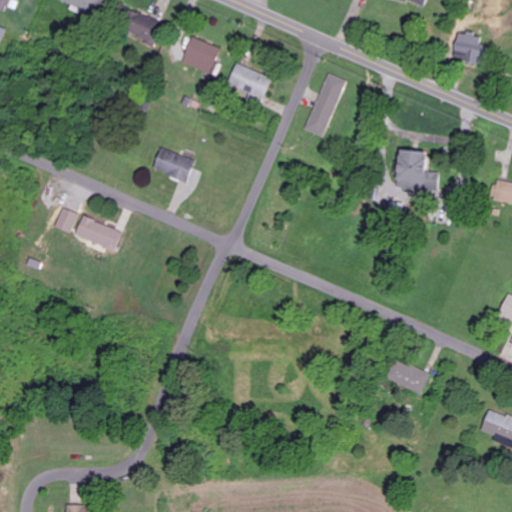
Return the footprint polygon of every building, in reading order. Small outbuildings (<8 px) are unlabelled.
[(0,0),(0,10),(7,13),(9,7),(18,11),(20,4),(15,2),(15,0),(0,0)] [(98,16),(104,0),(62,0),(62,1),(98,16)] [(156,43),(163,25),(138,16),(132,34),(156,43)] [(0,53),(9,31),(0,27),(0,53)] [(455,59),(485,65),(488,47),(482,46),(483,36),(460,32),(455,59)] [(192,42),(187,64),(215,71),(220,49),(192,42)] [(326,137),(349,82),(331,74),(308,130),(326,137)] [(156,170),(189,182),(197,162),(163,149),(156,170)] [(440,191),(441,173),(427,173),(428,152),(401,151),(399,189),(440,191)] [(511,183),(498,181),(494,201),(511,203),(511,183)] [(62,228),(75,232),(80,215),(67,211),(62,228)] [(80,233),(110,248),(117,233),(87,218),(80,233)] [(424,395),(433,376),(400,360),(391,380),(424,395)] [(511,447),(511,417),(490,412),(485,433),(498,437),(496,443),(511,447)]
